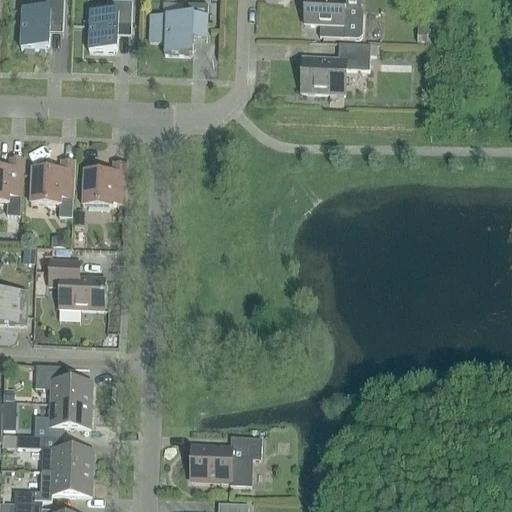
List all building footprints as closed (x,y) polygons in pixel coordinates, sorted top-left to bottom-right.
[(63,29),(64,1),(39,0),(38,13),(22,12),(20,52),(45,53),(49,50),(49,29),(63,29)] [(359,10),(359,0),(322,0),(323,2),(305,1),(304,27),(320,28),(319,41),(359,43),(362,39),(363,15),(359,10)] [(131,32),(132,4),(107,3),(106,15),(90,15),(88,55),(113,56),(116,52),(117,31),(131,32)] [(149,45),(165,45),(164,58),(189,59),(192,56),(193,35),(206,35),(208,7),(182,6),(182,19),(166,18),(166,19),(150,18),(149,45)] [(417,25),(416,45),(419,45),(427,46),(427,44),(428,25),(420,25),(417,25)] [(370,59),(370,48),(338,47),(337,63),(302,61),(301,96),(345,98),(345,73),(369,74),(370,59)] [(20,219),(22,163),(9,162),(9,163),(10,163),(9,172),(0,171),(0,205),(7,206),(7,219),(20,219)] [(30,207),(59,208),(58,221),(72,222),(74,165),(61,164),(61,165),(62,165),(61,174),(32,173),(30,207)] [(124,209),(126,167),(113,167),(114,167),(113,176),(84,175),(82,209),(112,210),(112,208),(124,209)] [(73,230),(83,230),(84,214),(74,214),(73,230)] [(66,240),(51,239),(50,250),(65,251),(66,240)] [(37,253),(36,271),(43,271),(44,253),(37,253)] [(23,267),(34,268),(34,255),(23,254),(23,267)] [(80,265),(50,264),(49,290),(60,290),(59,312),(103,314),(105,282),(79,281),(80,265)] [(29,296),(20,296),(2,295),(2,290),(0,289),(0,328),(27,329),(29,296)] [(51,393),(50,407),(91,409),(92,386),(66,385),(67,371),(36,370),(35,392),(51,393)] [(3,393),(3,405),(14,405),(14,393),(3,393)] [(90,432),(91,409),(50,407),(50,421),(35,420),(34,441),(63,442),(64,431),(90,432)] [(3,422),(3,434),(14,434),(15,423),(3,422)] [(51,475),(92,477),(93,454),(63,453),(63,442),(34,441),(2,439),(1,451),(42,453),(41,475),(51,475)] [(191,451),(190,484),(229,485),(229,490),(251,491),(252,463),(261,463),(261,442),(230,441),(230,453),(191,451)] [(92,477),(51,475),(50,499),(91,500),(92,477)] [(14,508),(42,509),(42,496),(14,495),(14,508)]
